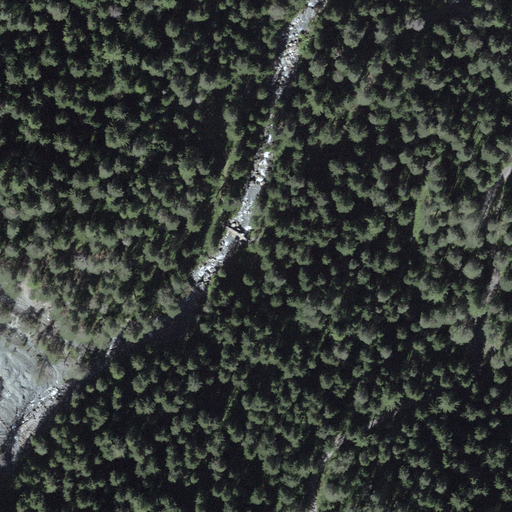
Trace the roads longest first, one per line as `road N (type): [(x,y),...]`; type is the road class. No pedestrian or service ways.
road 1 (track): [(511,164),(484,206),(497,281),(472,314),(475,377),(334,440),(316,467),(311,511)]
road 2 (track): [(264,221),(360,112),(372,67),(456,0)]
